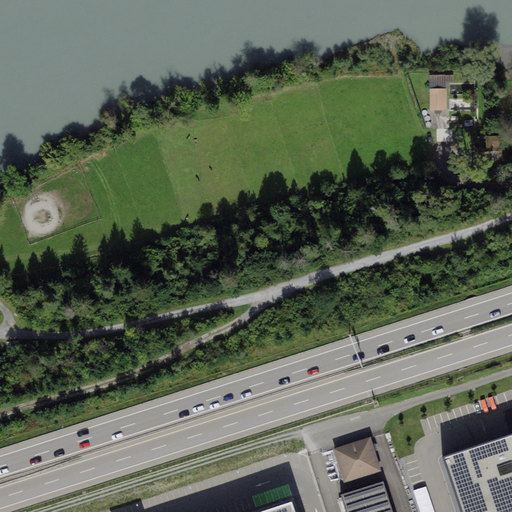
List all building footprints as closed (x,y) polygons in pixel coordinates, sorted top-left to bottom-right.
[(450,74),(427,75),(427,111),(444,110),(444,81),(450,81),(450,74)] [(498,135),(477,136),(477,151),(499,150),(498,135)] [(511,511),(511,433),(443,457),(461,511),(511,511)] [(370,438),(332,450),(343,483),(380,472),(370,438)] [(394,511),(386,484),(341,497),(345,511),(394,511)] [(435,511),(428,486),(415,489),(421,511),(435,511)] [(294,511),(291,501),(259,511),(294,511)]
